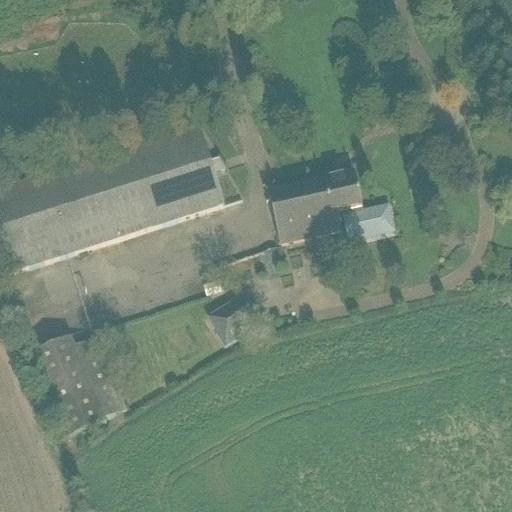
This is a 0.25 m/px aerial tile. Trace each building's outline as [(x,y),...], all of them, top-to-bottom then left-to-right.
[(198,133),(0,196),(0,236),(13,278),(223,211),(213,180),(209,168),(198,133)] [(219,165),(209,168),(213,180),(226,176),(219,165)] [(268,197),(280,250),(342,235),(341,234),(345,233),(348,243),(383,234),(382,230),(383,230),(381,224),(378,212),(374,213),(363,216),(362,212),(354,176),(268,197)] [(207,321),(226,351),(265,325),(248,296),(207,321)] [(33,358),(65,438),(127,413),(97,343),(75,352),(72,342),(33,358)]
